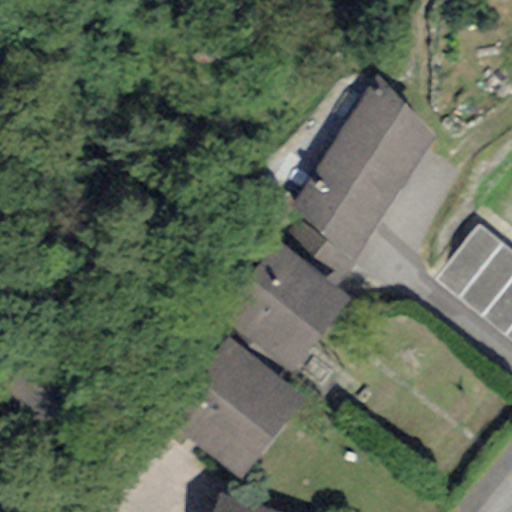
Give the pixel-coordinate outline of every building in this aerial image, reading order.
[(374,95),(299,201),(353,239),(428,133),(374,95)] [(511,248),(478,222),(432,279),(511,342),(511,248)] [(276,236),(219,310),(289,363),(346,290),(276,236)] [(229,333),(165,410),(238,469),(302,392),(229,333)] [(31,364),(1,406),(47,438),(77,396),(31,364)] [(278,511),(219,493),(212,511),(278,511)]
